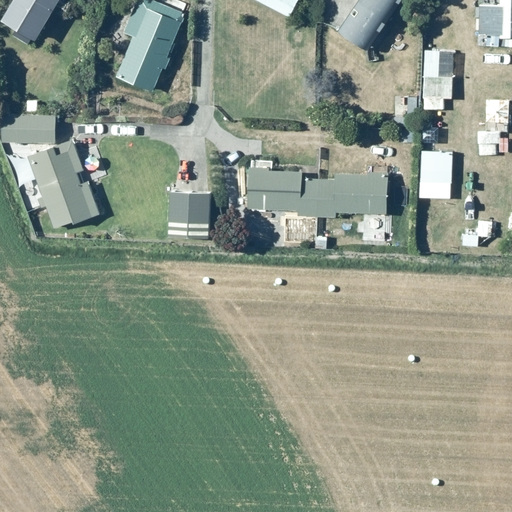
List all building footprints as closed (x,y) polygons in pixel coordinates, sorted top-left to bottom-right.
[(44,44),(70,0),(11,0),(1,18),(44,44)] [(193,0),(148,0),(148,2),(142,0),(141,0),(129,30),(139,34),(123,74),(159,88),(182,31),(194,0),(193,0)] [(302,0),(265,0),(295,15),(302,0)] [(408,0),(366,0),(349,28),(379,47),(408,0)] [(511,97),(490,98),(490,120),(511,120),(511,97)] [(62,139),(62,111),(8,111),(8,139),(62,139)] [(507,127),(483,126),(482,142),(507,143),(507,127)] [(91,181),(80,139),(34,151),(54,226),(104,213),(96,180),(91,181)] [(452,197),(454,148),(426,147),(424,196),(452,197)] [(311,175),(311,169),(276,167),(276,156),(253,155),(252,173),(257,173),(256,206),(296,208),(296,212),(342,214),(342,210),(395,212),(397,173),(386,172),(387,163),(373,162),(373,171),(339,170),(338,176),(311,175)] [(217,235),(218,190),(173,189),(172,234),(217,235)] [(288,217),(241,215),(239,242),(287,245),(288,217)] [(505,238),(506,219),(482,218),(481,230),(467,229),(466,243),(482,244),(483,236),(505,238)]
